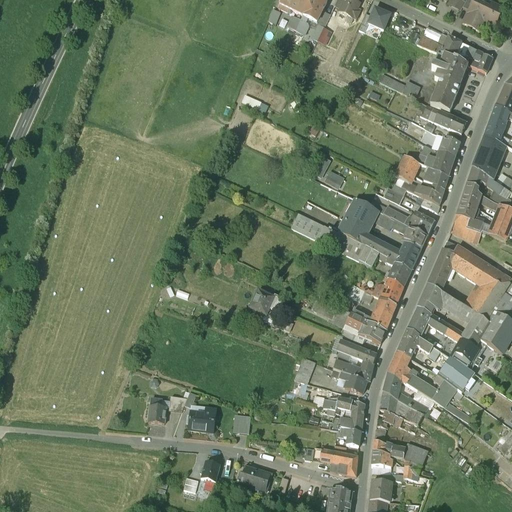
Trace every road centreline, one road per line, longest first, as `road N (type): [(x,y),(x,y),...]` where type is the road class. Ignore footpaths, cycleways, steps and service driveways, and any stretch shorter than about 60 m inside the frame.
road 1 (residential): [(362,489),(380,372),(446,223),(494,83),(510,63)]
road 2 (residential): [(148,444),(238,452),(362,489)]
road 3 (tertiary): [(84,0),(0,181)]
road 4 (residential): [(510,63),(381,0)]
